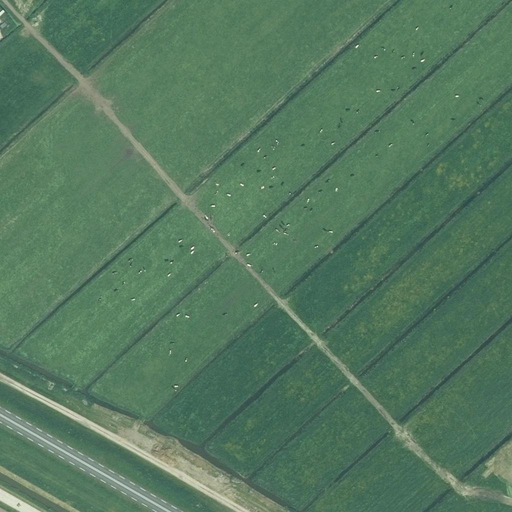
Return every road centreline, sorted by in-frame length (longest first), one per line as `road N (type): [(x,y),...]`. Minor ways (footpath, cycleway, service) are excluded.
road 1 (track): [(243,511),(0,376)]
road 2 (primary): [(167,511),(0,416)]
